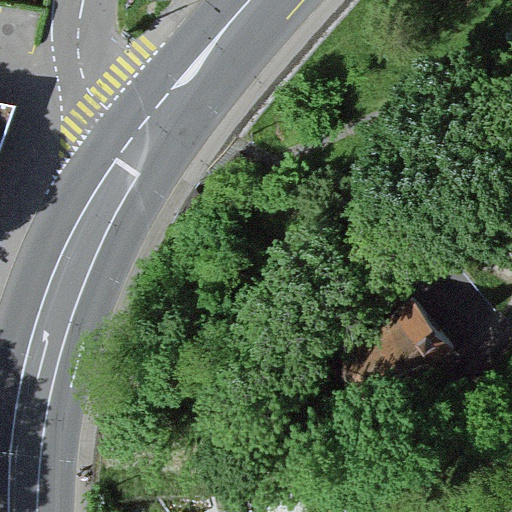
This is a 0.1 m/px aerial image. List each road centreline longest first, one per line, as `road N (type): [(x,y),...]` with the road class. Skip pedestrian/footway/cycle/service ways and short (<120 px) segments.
road 1 (secondary): [(136,138),(99,191),(51,308),(30,393),(22,511)]
road 2 (secondary): [(255,0),(136,138)]
road 3 (tertiary): [(136,138),(108,115),(84,72),(82,0)]
